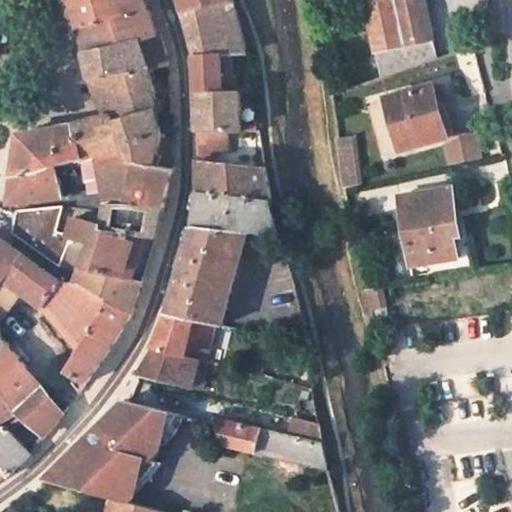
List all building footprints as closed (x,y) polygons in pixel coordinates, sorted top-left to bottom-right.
[(82,42),(85,53),(157,33),(147,8),(144,0),(65,0),(76,43),(82,42)] [(180,0),(183,11),(228,0),(180,0)] [(228,0),(183,11),(194,54),(220,53),(229,52),(245,52),(231,0),(228,0)] [(364,0),(376,49),(381,74),(434,55),(430,37),(421,0),(364,0)] [(89,76),(148,67),(167,65),(169,64),(162,32),(157,33),(85,53),(89,76)] [(220,53),(221,72),(230,72),(229,52),(220,53)] [(195,91),(236,90),(236,83),(235,72),(230,72),(221,72),(220,53),(194,54),(195,91)] [(162,96),(154,97),(148,67),(89,76),(104,115),(73,123),(83,157),(101,152),(124,146),(128,159),(171,167),(172,131),(162,133),(157,112),(165,111),(162,96)] [(401,148),(446,136),(433,83),(386,96),(401,148)] [(239,90),(236,90),(195,91),(196,128),(228,129),(241,129),(239,90)] [(40,172),(57,166),(69,162),(83,157),(73,123),(42,129),(19,133),(13,176),(40,172)] [(228,138),(228,129),(196,128),(197,151),(213,151),(213,138),(228,138)] [(445,147),(447,163),(482,157),(479,135),(459,138),(445,147)] [(344,187),(359,184),(354,144),(338,146),(344,187)] [(124,146),(101,152),(106,192),(107,204),(162,204),(171,167),(128,159),(124,146)] [(106,192),(101,152),(83,157),(84,169),(89,194),(106,192)] [(69,162),(70,172),(84,169),(83,157),(69,162)] [(269,198),(263,165),(197,158),(198,190),(269,198)] [(70,172),(69,162),(57,166),(59,174),(70,172)] [(9,202),(64,196),(61,185),(59,174),(57,166),(40,172),(13,176),(9,202)] [(71,184),(61,185),(64,196),(73,195),(71,184)] [(449,188),(401,197),(412,262),(455,255),(451,235),(457,234),(449,188)] [(192,224),(247,231),(279,234),(269,198),(198,190),(192,224)] [(106,210),(105,224),(105,228),(155,236),(162,204),(107,204),(106,210)] [(56,232),(63,206),(19,211),(14,232),(59,265),(60,263),(81,270),(82,267),(91,242),(70,236),(56,232)] [(105,228),(105,224),(75,216),(70,236),(91,242),(82,267),(140,281),(142,277),(133,270),(141,245),(153,242),(155,236),(105,228)] [(221,324),(247,231),(192,224),(168,312),(193,318),(213,323),(221,324)] [(0,282),(1,283),(22,253),(0,237),(0,282)] [(141,245),(133,270),(142,277),(153,242),(141,245)] [(0,319),(21,290),(43,306),(60,281),(22,253),(1,283),(0,282),(0,385),(2,389),(16,411),(42,386),(2,339),(0,325),(0,319)] [(81,282),(107,298),(130,313),(140,281),(82,267),(81,270),(77,282),(81,282)] [(73,343),(77,348),(107,298),(81,282),(77,282),(60,281),(43,306),(73,343)] [(109,345),(130,313),(107,298),(77,348),(73,355),(64,370),(84,382),(87,377),(109,345)] [(190,329),(193,318),(168,312),(156,346),(185,354),(203,359),(206,347),(196,345),(199,331),(190,329)] [(196,345),(206,347),(213,323),(193,318),(190,329),(199,331),(196,345)] [(77,348),(73,343),(69,352),(73,355),(77,348)] [(138,373),(201,389),(208,360),(203,359),(185,354),(156,346),(138,373)] [(84,382),(64,370),(62,374),(77,391),(84,382)] [(297,375),(296,383),(311,387),(310,378),(297,375)] [(42,386),(16,411),(43,435),(63,411),(42,386)] [(16,411),(2,389),(0,389),(0,420),(12,414),(16,411)] [(106,423),(166,442),(172,444),(179,436),(184,429),(187,421),(189,415),(122,398),(106,423)] [(292,417),(288,434),(244,423),(229,419),(215,416),(214,421),(214,423),(218,424),(214,441),(327,468),(318,423),(292,417)] [(163,450),(166,442),(106,423),(102,429),(100,435),(96,436),(93,437),(91,440),(89,443),(89,447),(81,445),(59,466),(67,469),(61,480),(113,494),(129,499),(136,473),(143,475),(148,460),(153,462),(157,449),(163,450)] [(32,450),(6,424),(0,427),(0,462),(6,474),(32,450)] [(159,463),(153,462),(148,460),(143,475),(136,473),(129,499),(140,487),(150,475),(159,463)] [(47,476),(61,480),(67,469),(59,466),(47,476)] [(129,499),(113,494),(108,511),(165,511),(166,509),(129,499)]
